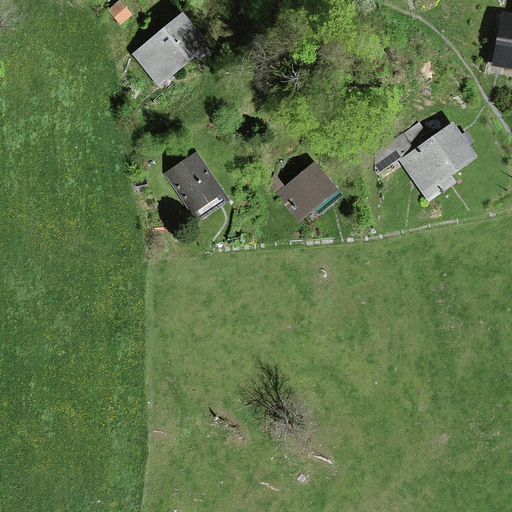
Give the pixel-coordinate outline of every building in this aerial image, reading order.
[(178,19),(130,58),(158,92),(206,53),(178,19)] [(511,27),(495,25),(486,77),(511,81),(511,27)] [(453,130),(392,170),(414,204),(475,165),(453,130)] [(195,164),(159,182),(179,223),(215,205),(195,164)] [(316,170),(280,198),(301,226),(338,197),(316,170)]
